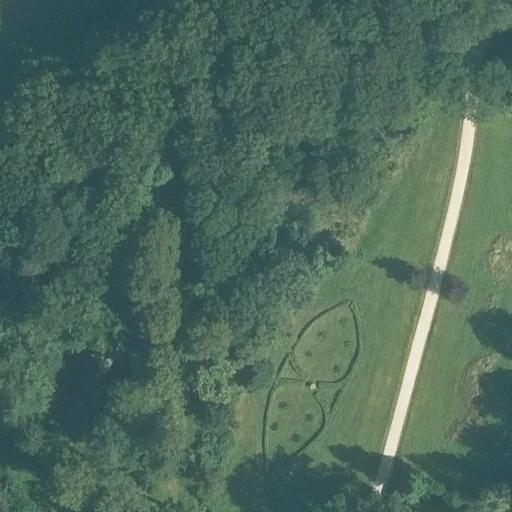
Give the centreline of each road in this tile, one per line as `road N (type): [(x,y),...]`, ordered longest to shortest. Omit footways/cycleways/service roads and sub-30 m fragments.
road 1 (track): [(499,0),(373,511)]
road 2 (track): [(222,0),(104,93),(0,131)]
road 3 (track): [(166,511),(74,450),(0,438)]
